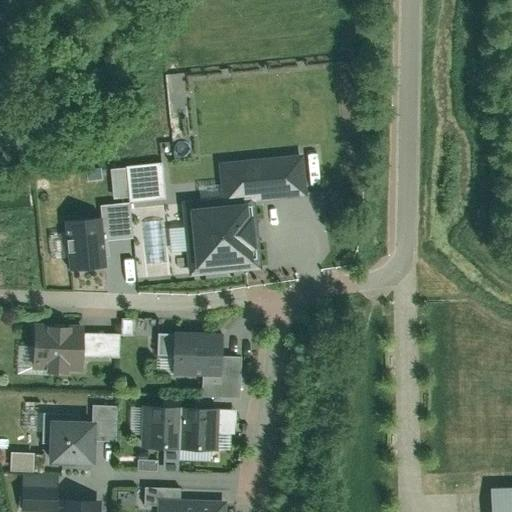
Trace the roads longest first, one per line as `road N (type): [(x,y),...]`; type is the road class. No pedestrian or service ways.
road 1 (residential): [(283,294),(206,301),(2,291)]
road 2 (residential): [(420,0),(408,256)]
road 3 (residential): [(410,511),(408,256)]
road 4 (residential): [(283,294),(258,480)]
road 5 (residential): [(258,480),(95,473)]
road 6 (residential): [(408,256),(388,276),(283,294)]
